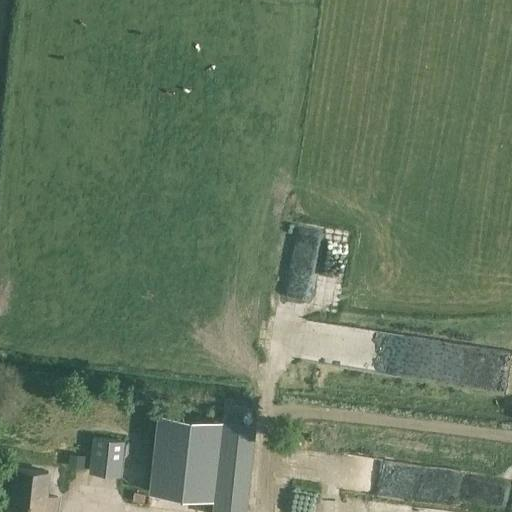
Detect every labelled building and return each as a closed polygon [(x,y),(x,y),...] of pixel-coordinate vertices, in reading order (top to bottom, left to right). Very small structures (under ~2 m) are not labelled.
[(213,498),(221,418),(158,412),(149,491),(213,498)] [(211,511),(245,511),(256,422),(222,418),(211,511)] [(121,475),(124,439),(93,436),(89,471),(121,475)] [(482,506),(487,480),(348,453),(341,485),(420,501),(425,478),(440,481),(437,498),(482,506)] [(10,511),(56,511),(58,496),(47,495),(49,472),(16,468),(10,511)]
